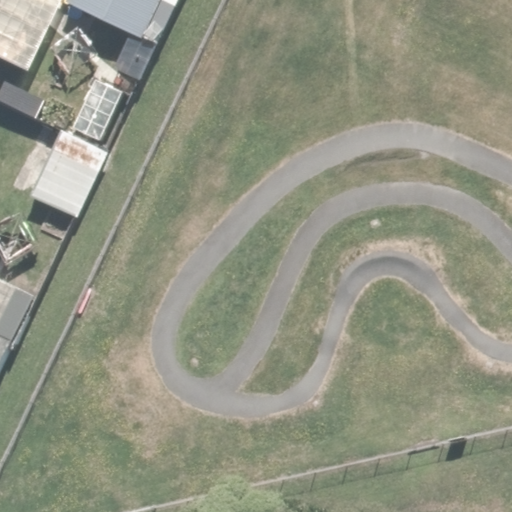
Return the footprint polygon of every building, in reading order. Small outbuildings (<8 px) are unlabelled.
[(0,0),(0,56),(31,72),(66,0),(0,0)] [(159,0),(88,0),(146,28),(159,0)] [(111,155),(64,131),(31,194),(77,219),(111,155)] [(0,359),(30,292),(0,278),(0,359)] [(87,511),(88,509),(51,498),(46,511),(87,511)]
